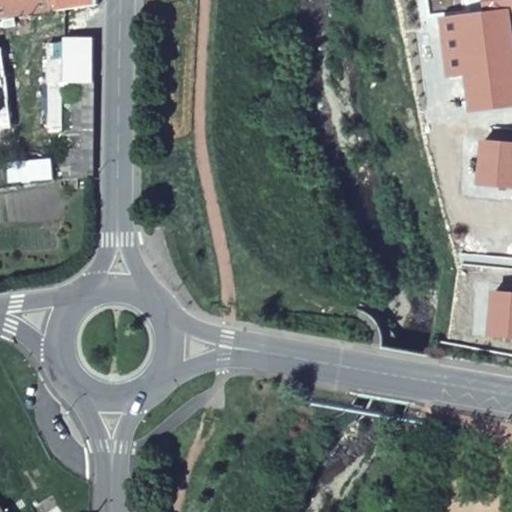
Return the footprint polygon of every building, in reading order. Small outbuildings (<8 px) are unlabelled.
[(0,0),(0,18),(93,6),(97,5),(97,0),(0,0)] [(511,35),(502,0),(439,0),(489,191),(511,184),(511,35)] [(511,0),(502,0),(511,35),(511,0)] [(63,28),(63,179),(93,175),(93,24),(63,28)] [(0,125),(9,124),(6,98),(0,98),(0,73),(2,73),(0,54),(0,125)]
